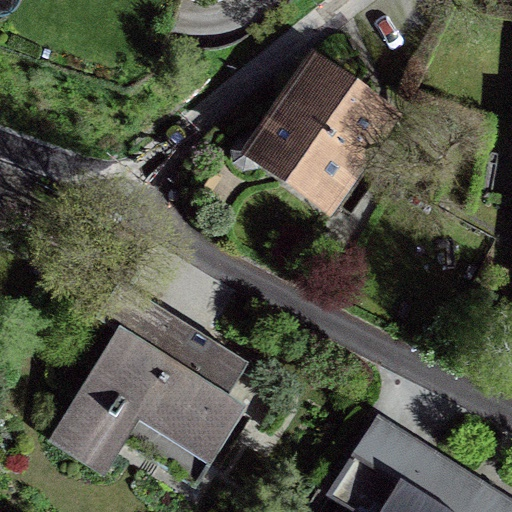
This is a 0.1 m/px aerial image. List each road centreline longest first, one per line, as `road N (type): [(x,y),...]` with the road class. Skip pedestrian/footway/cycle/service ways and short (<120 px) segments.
road 1 (residential): [(127,208),(511,419)]
road 2 (residential): [(127,208),(371,0)]
road 3 (residential): [(0,156),(127,208)]
